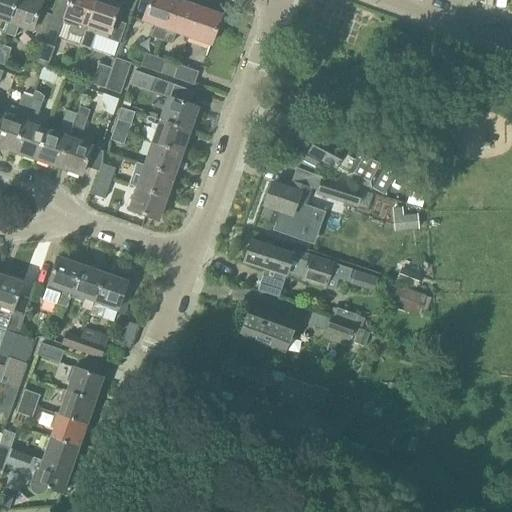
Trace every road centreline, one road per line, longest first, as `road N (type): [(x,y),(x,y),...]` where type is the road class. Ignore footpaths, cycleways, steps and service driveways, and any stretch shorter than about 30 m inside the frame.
road 1 (unclassified): [(189,259),(281,0)]
road 2 (unclassified): [(89,511),(189,259)]
